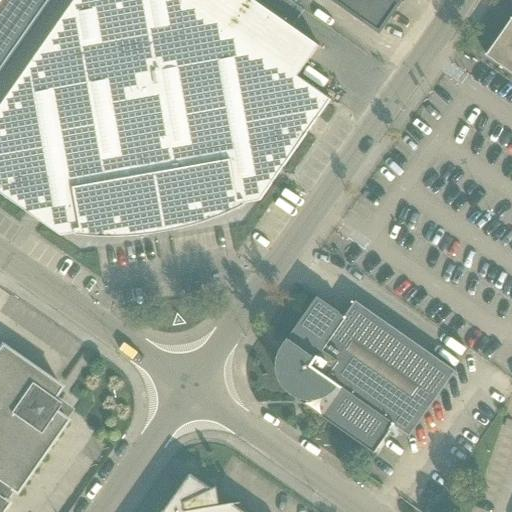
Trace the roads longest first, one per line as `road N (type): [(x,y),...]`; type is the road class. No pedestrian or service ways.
road 1 (unclassified): [(193,390),(454,0)]
road 2 (unclassified): [(193,390),(0,254)]
road 3 (unknown): [(90,318),(113,269),(165,252),(231,245),(266,281)]
road 4 (unclassified): [(363,511),(193,390)]
road 5 (unclassified): [(108,511),(193,390)]
road 6 (unknown): [(294,0),(403,76)]
